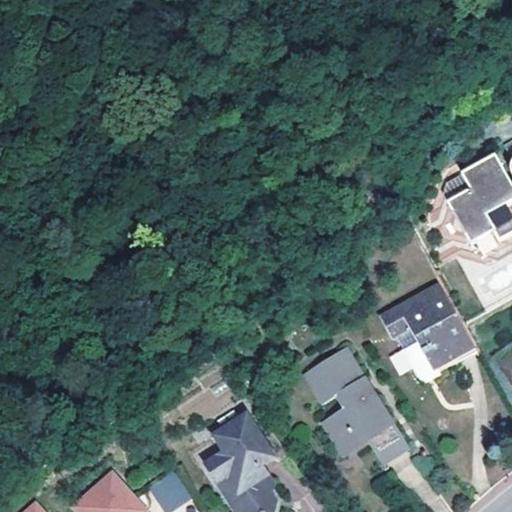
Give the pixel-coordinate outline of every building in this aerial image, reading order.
[(502,245),(511,239),(511,209),(510,206),(511,204),(511,180),(500,158),(466,176),(474,192),(451,204),(474,247),(497,235),(502,245)] [(383,319),(394,338),(411,328),(433,368),(475,345),(441,287),(383,319)] [(411,328),(394,338),(416,378),(433,368),(411,328)] [(346,351),(306,376),(324,405),(335,399),(342,410),(323,422),(335,442),(350,434),(358,447),(370,440),(392,426),(346,351)] [(245,413),(216,435),(225,451),(207,464),(229,499),(233,497),(242,511),(269,511),(271,511),(274,493),(267,483),(273,479),(263,463),(274,455),(245,413)] [(392,426),(370,440),(383,462),(406,448),(392,426)] [(162,511),(167,511),(191,501),(176,471),(149,484),(162,511)] [(112,475),(74,508),(77,511),(144,511),(145,511),(112,475)]
